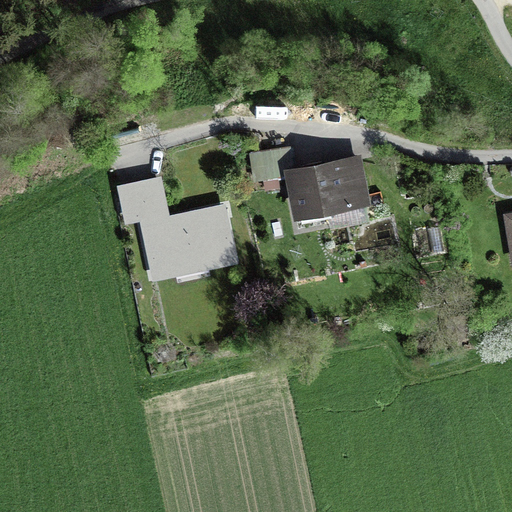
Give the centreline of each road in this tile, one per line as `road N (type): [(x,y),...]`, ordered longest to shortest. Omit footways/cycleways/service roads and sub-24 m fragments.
road 1 (residential): [(511,155),(433,153),(363,132),(236,120),(107,159)]
road 2 (residential): [(0,57),(123,0)]
